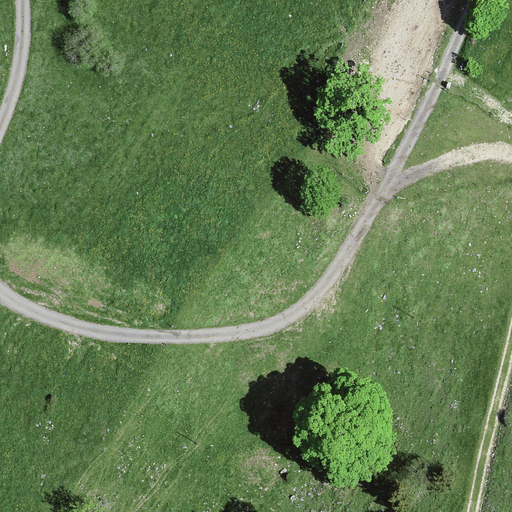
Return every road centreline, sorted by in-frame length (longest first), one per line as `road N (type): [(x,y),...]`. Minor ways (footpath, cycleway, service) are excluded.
road 1 (track): [(0,295),(66,328),(127,338),(203,340),(272,327),(318,303),(398,179)]
road 2 (track): [(398,179),(480,0)]
road 3 (track): [(511,344),(470,511)]
road 4 (track): [(21,0),(21,46),(0,125)]
